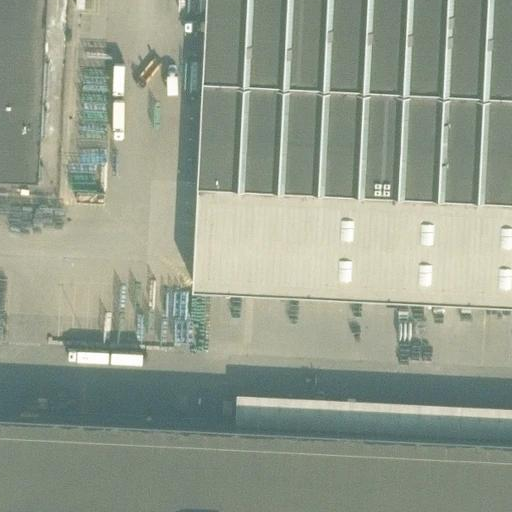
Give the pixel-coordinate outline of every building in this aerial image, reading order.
[(0,0),(0,173),(39,176),(48,0),(0,0)] [(511,0),(206,0),(203,75),(198,179),(511,195),(511,0)] [(239,422),(511,435),(511,403),(240,390),(239,422)] [(0,511),(42,511),(48,412),(0,409),(0,511)] [(511,511),(511,435),(239,422),(48,412),(42,511),(511,511)]
